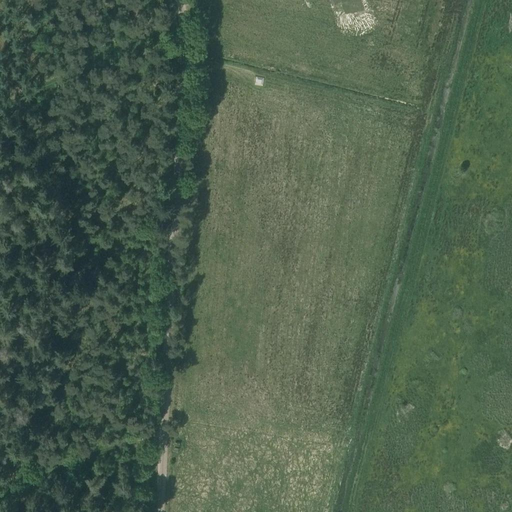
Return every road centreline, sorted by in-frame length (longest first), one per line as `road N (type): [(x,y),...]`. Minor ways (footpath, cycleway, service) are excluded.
road 1 (unclassified): [(159,511),(180,140),(178,0)]
road 2 (track): [(184,19),(0,108)]
